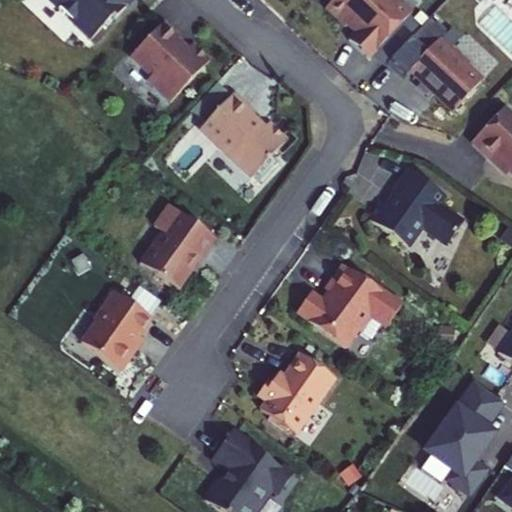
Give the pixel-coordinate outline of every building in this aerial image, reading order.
[(43,0),(63,18),(64,16),(79,30),(79,36),(94,50),(116,27),(119,29),(142,5),(136,0),(43,0)] [(391,0),(348,0),(331,19),(351,38),(353,36),(361,44),(354,51),(373,70),(417,24),(391,0)] [(198,54),(193,60),(183,51),(184,49),(168,33),(135,68),(156,87),(151,91),(175,114),(215,71),(198,54)] [(444,52),(415,82),(427,93),(440,106),(458,123),(487,93),(473,79),(475,77),(457,60),(455,62),(444,52)] [(427,93),(423,97),(437,109),(440,106),(427,93)] [(237,105),(220,124),(267,176),(291,151),(273,134),(267,139),(256,128),(259,125),(237,105)] [(511,122),(509,120),(476,155),(503,179),(506,176),(511,181),(511,122)] [(220,124),(205,139),(220,153),(218,155),(234,170),(235,168),(256,188),(267,176),(220,124)] [(385,214),(373,231),(412,259),(426,239),(452,257),(467,235),(442,217),(448,208),(413,182),(395,207),(398,209),(391,219),(385,214)] [(166,243),(144,275),(182,302),(219,250),(173,217),(158,238),(166,243)] [(315,305),(301,324),(313,333),(312,334),(349,361),(362,342),(364,344),(374,329),(390,340),(406,317),(371,292),(370,294),(347,278),(329,302),(333,305),(327,314),(315,305)] [(118,303),(103,324),(138,363),(141,360),(137,356),(143,348),(156,330),(118,303)] [(101,334),(86,355),(125,382),(138,363),(103,324),(100,329),(101,334)] [(511,345),(498,366),(511,376),(511,345)] [(143,348),(137,356),(141,360),(147,351),(143,348)] [(270,413),(264,422),(294,443),(309,424),(313,427),(339,391),(304,366),(288,388),(280,398),(276,395),(272,392),(261,407),(270,413)] [(283,385),(276,395),(280,398),(288,388),(283,385)] [(476,396),(426,465),(456,486),(450,494),(469,507),(486,483),(473,475),(493,447),(484,441),(502,415),(476,396)] [(309,424),(294,443),(299,447),(313,427),(309,424)] [(236,443),(216,471),(234,484),(225,495),(222,493),(208,511),(262,511),(272,499),(278,503),(285,502),(296,486),(285,478),(283,479),(262,465),(264,463),(236,443)] [(511,511),(511,467),(504,480),(511,485),(511,494),(501,511),(502,511),(511,511)] [(286,476),(285,478),(296,486),(298,484),(286,476)]
